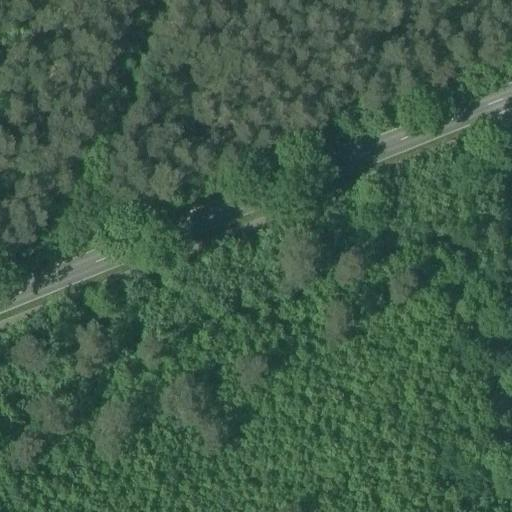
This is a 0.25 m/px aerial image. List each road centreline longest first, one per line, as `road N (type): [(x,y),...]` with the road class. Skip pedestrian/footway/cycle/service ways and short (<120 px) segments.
road 1 (secondary): [(0,308),(511,101)]
road 2 (track): [(61,283),(175,0)]
